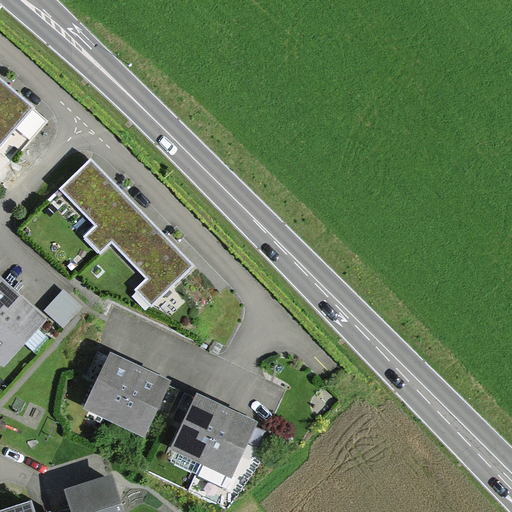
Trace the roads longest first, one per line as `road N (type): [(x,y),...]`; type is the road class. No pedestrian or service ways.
road 1 (primary): [(511,473),(27,0)]
road 2 (residential): [(323,364),(84,123),(0,50)]
